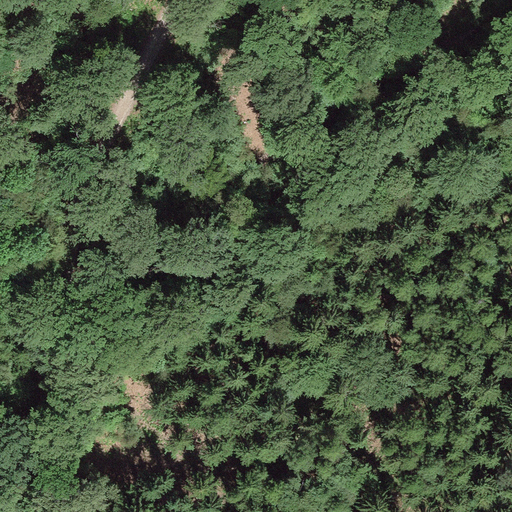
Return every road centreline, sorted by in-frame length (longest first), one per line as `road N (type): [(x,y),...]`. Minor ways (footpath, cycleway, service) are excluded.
road 1 (track): [(174,0),(78,212),(49,391)]
road 2 (track): [(49,391),(0,501)]
